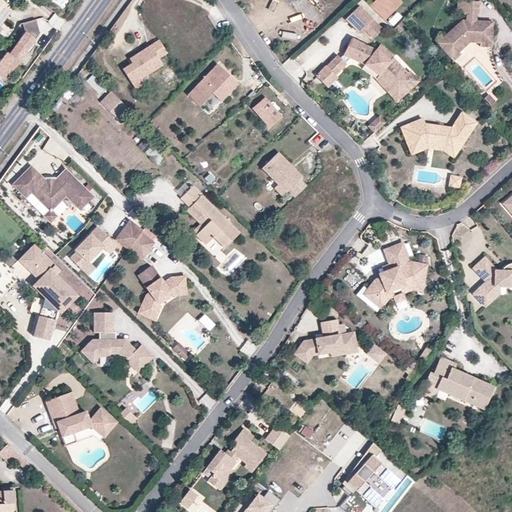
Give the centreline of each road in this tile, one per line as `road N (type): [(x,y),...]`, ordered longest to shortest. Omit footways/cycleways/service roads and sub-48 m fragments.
road 1 (residential): [(140,511),(372,202)]
road 2 (residential): [(372,202),(354,152),(274,70),(226,0)]
road 3 (secondary): [(102,0),(0,139)]
road 4 (residential): [(372,202),(403,220),(444,221),(511,169)]
road 5 (residential): [(0,422),(92,511)]
